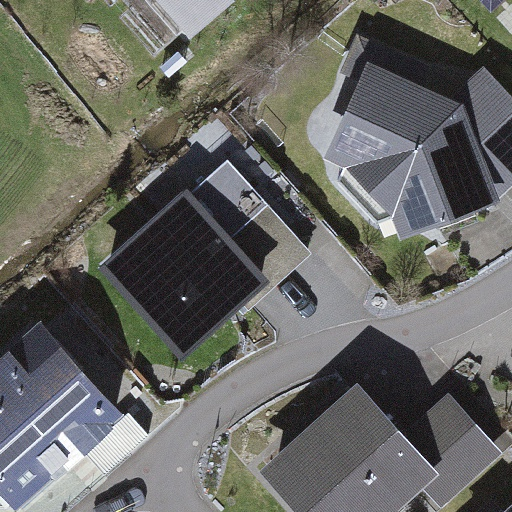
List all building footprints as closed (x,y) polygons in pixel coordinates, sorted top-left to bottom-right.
[(115,0),(174,72),(263,0),(115,0)] [(511,103),(488,76),(455,105),(428,93),(438,76),(357,44),(350,64),(358,70),(322,159),(349,169),(343,179),(401,241),(476,209),(485,215),(511,191),(511,103)] [(180,192),(94,269),(176,361),(304,247),(261,199),(282,181),(228,121),(166,176),(180,192)] [(0,511),(2,511),(117,423),(36,320),(0,347),(0,511)] [(405,443),(358,385),(254,469),(288,511),(390,511),(416,491),(433,511),(443,511),(504,463),(454,403),(405,443)] [(511,511),(511,502),(499,511),(511,511)]
